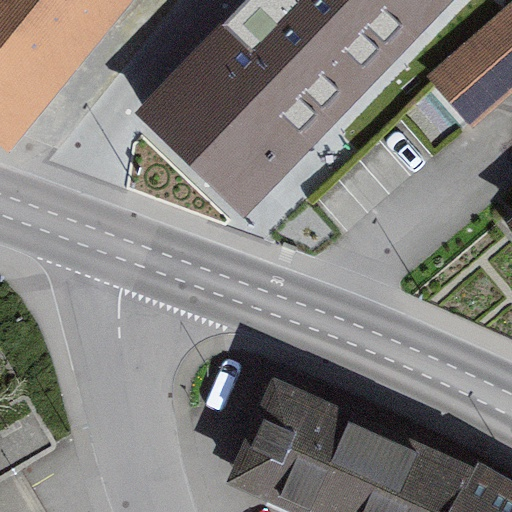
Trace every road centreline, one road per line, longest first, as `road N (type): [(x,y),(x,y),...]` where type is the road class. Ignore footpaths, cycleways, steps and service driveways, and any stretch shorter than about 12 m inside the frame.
road 1 (secondary): [(129,259),(511,414)]
road 2 (residential): [(129,259),(122,323),(155,511)]
road 3 (secondary): [(0,210),(129,259)]
